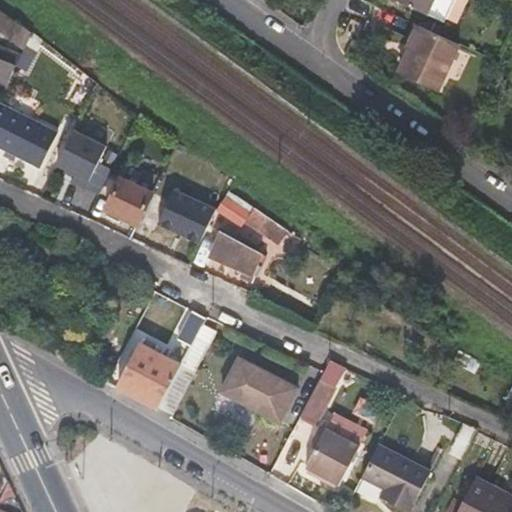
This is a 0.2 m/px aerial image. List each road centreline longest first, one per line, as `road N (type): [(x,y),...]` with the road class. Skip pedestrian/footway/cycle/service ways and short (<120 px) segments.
road 1 (unclassified): [(0,189),(260,320),(511,429)]
road 2 (residential): [(511,207),(220,0)]
road 3 (residential): [(0,356),(280,511)]
road 4 (primary): [(55,511),(0,388)]
